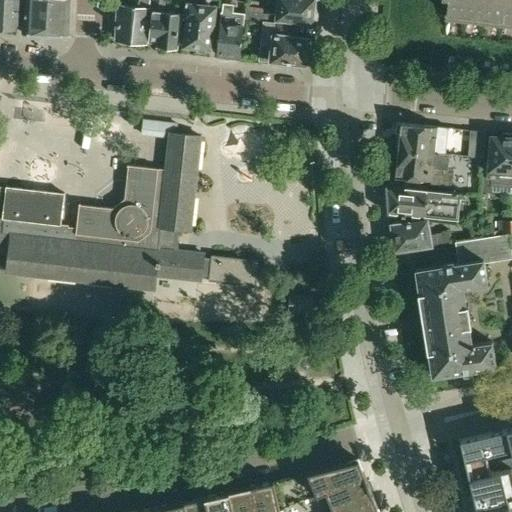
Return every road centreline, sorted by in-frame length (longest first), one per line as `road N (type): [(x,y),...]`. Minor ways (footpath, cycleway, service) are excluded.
road 1 (residential): [(7,511),(21,499),(127,489),(390,427)]
road 2 (residential): [(390,427),(364,310),(347,95)]
road 3 (residential): [(347,95),(82,71)]
road 4 (residential): [(347,95),(511,107)]
road 5 (residential): [(390,427),(511,401)]
